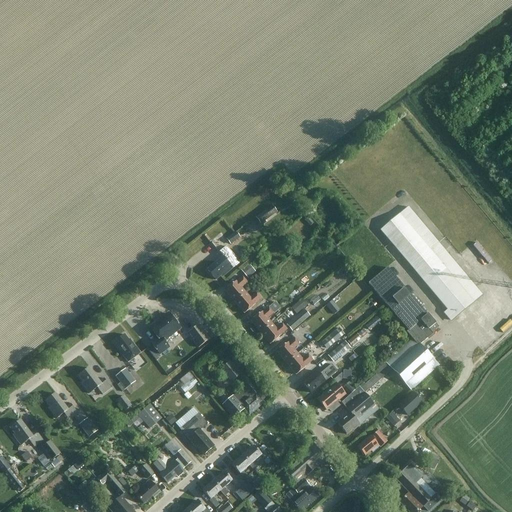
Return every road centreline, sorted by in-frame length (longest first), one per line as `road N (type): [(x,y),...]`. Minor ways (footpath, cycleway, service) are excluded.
road 1 (track): [(511,212),(418,98),(511,25)]
road 2 (residential): [(0,405),(177,272)]
road 3 (residential): [(155,511),(287,396)]
road 4 (residential): [(287,396),(177,272)]
